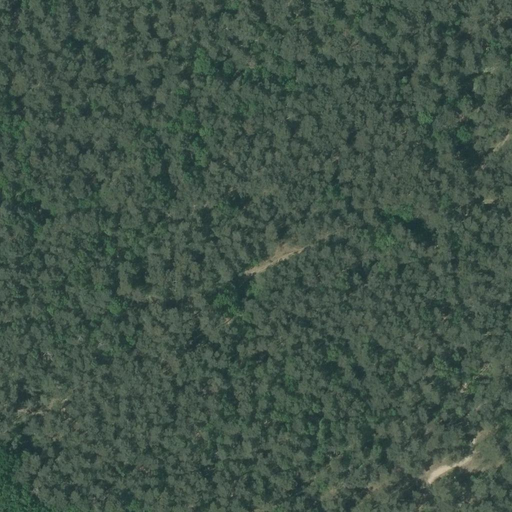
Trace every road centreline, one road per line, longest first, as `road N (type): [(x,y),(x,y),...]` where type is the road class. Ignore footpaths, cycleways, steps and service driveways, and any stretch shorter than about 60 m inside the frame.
road 1 (track): [(0,322),(192,298),(328,242),(474,201),(511,199)]
road 2 (track): [(0,405),(65,421),(203,511)]
